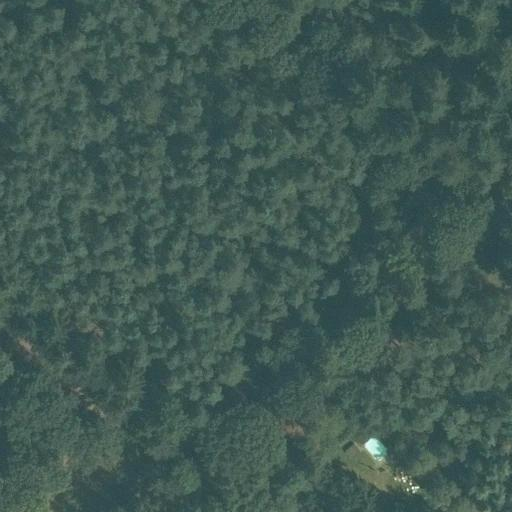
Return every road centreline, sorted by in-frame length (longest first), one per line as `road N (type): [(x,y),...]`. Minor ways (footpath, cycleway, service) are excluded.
road 1 (track): [(511,140),(90,511)]
road 2 (track): [(225,0),(446,194)]
road 3 (track): [(167,442),(0,298)]
